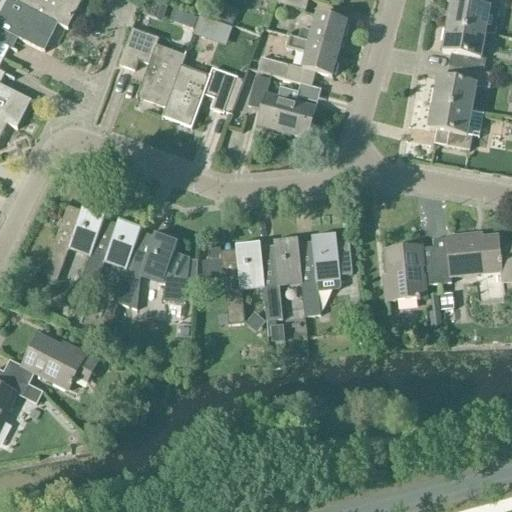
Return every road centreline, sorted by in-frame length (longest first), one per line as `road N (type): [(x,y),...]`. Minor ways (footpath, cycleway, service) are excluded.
road 1 (residential): [(0,250),(54,147),(73,142),(224,195),(310,193),(355,178)]
road 2 (residential): [(355,178),(399,0)]
road 3 (residential): [(355,178),(511,197)]
road 4 (secondary): [(362,511),(511,470)]
road 5 (unknown): [(131,3),(73,142)]
